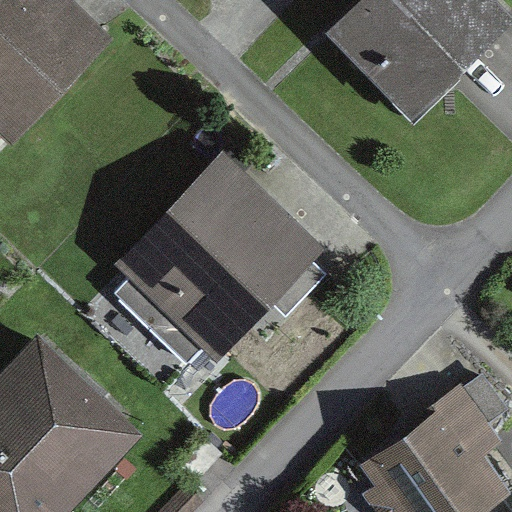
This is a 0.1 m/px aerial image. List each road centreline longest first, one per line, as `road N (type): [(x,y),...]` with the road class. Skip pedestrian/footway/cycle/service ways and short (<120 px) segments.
road 1 (residential): [(444,274),(150,0)]
road 2 (residential): [(224,511),(444,274)]
